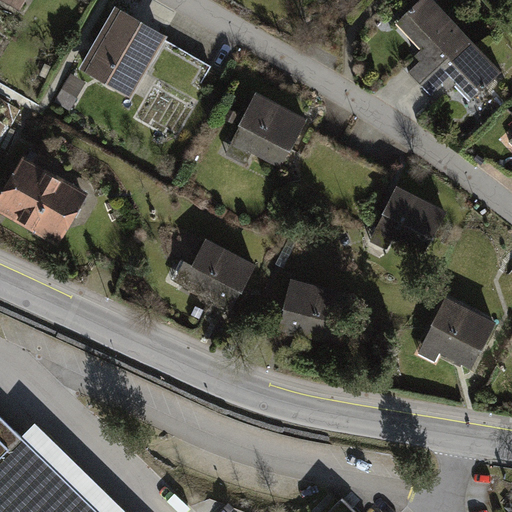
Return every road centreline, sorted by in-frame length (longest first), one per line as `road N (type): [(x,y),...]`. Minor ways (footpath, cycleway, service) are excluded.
road 1 (tertiary): [(511,444),(286,403),(187,367),(0,277)]
road 2 (residential): [(511,208),(384,113),(192,0)]
